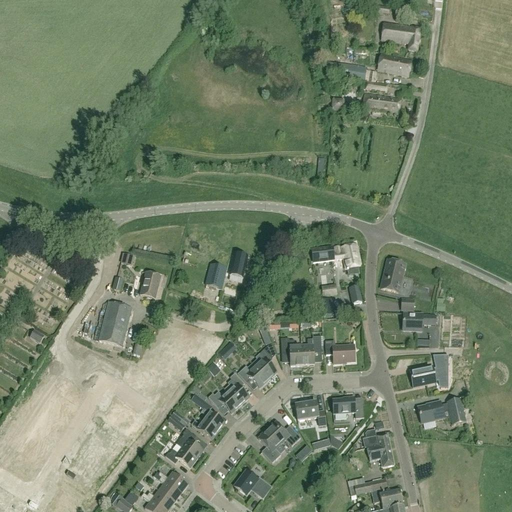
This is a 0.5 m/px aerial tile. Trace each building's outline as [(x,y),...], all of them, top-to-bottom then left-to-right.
[(335,0),(336,9),(348,8),(347,0),(335,0)] [(390,9),(376,7),(375,16),(382,17),(383,16),(389,17),(390,9)] [(408,59),(409,52),(416,53),(420,31),(383,26),(381,42),(409,46),(408,51),(406,51),(404,58),(408,59)] [(404,58),(404,61),(380,56),(377,72),(408,79),(411,63),(408,62),(408,59),(404,58)] [(338,66),(328,65),(327,77),(336,78),(338,66)] [(351,69),(349,80),(367,83),(368,71),(351,69)] [(374,85),(364,84),(362,84),(360,91),(365,91),(364,92),(380,94),(381,86),(374,85)] [(365,96),(363,109),(389,113),(389,115),(398,116),(401,101),(365,96)] [(343,103),(333,102),(332,112),(342,113),(343,103)] [(356,246),(341,249),(341,247),(334,249),(336,256),(333,256),(332,248),(311,251),(313,264),(334,261),(333,261),(339,261),(343,260),(345,271),(361,268),(356,246)] [(229,278),(242,281),(247,259),(234,256),(229,278)] [(404,266),(387,262),(380,291),(398,295),(404,266)] [(226,271),(209,267),(204,287),(221,291),(226,271)] [(117,287),(125,288),(126,275),(118,275),(117,287)] [(139,297),(154,301),(160,279),(145,275),(139,297)] [(359,288),(348,290),(351,306),(362,304),(359,288)] [(330,299),(319,302),(322,318),(334,316),(330,299)] [(72,329),(86,306),(79,301),(64,324),(72,329)] [(401,312),(412,313),(413,302),(401,302),(401,312)] [(108,304),(98,343),(121,349),(131,310),(108,304)] [(403,316),(402,333),(421,334),(422,327),(435,328),(436,318),(403,316)] [(162,328),(155,343),(171,351),(179,337),(162,328)] [(44,338),(33,332),(28,340),(39,346),(44,338)] [(300,348),(301,368),(307,368),(313,368),(313,354),(319,353),(318,339),(312,339),(312,342),(306,342),(307,348),(300,348)] [(145,351),(146,340),(138,340),(138,345),(131,345),(130,351),(145,351)] [(276,341),(270,343),(273,354),(280,352),(276,341)] [(301,368),(300,348),(294,349),(293,343),(288,343),(288,341),(280,341),(281,356),(289,355),(289,369),(295,369),(301,368)] [(155,343),(142,367),(159,375),(171,351),(155,343)] [(355,364),(354,347),(334,349),(334,343),(324,344),(325,358),(332,357),(333,367),(342,366),(342,365),(355,364)] [(256,361),(251,366),(267,383),(276,375),(267,365),(271,361),(263,352),(255,360),(256,361)] [(433,362),(434,370),(449,367),(447,359),(433,362)] [(245,369),(241,372),(237,376),(245,385),(249,381),(258,391),(267,383),(251,366),(247,370),(245,369)] [(345,379),(353,377),(350,366),(342,368),(345,379)] [(438,379),(435,379),(433,369),(409,374),(412,389),(439,384),(438,379)] [(227,386),(228,387),(224,391),(239,408),(248,400),(239,391),(244,387),(234,376),(229,380),(231,382),(227,386)] [(202,391),(204,388),(195,383),(189,395),(204,403),(209,395),(202,391)] [(66,389),(60,398),(76,408),(82,399),(66,389)] [(208,400),(217,410),(221,407),(228,413),(231,417),(239,408),(224,391),(223,392),(224,392),(220,396),(218,394),(213,398),(212,396),(208,400)] [(60,398),(53,408),(70,418),(76,408),(60,398)] [(354,409),(354,400),(346,400),(346,402),(332,403),(333,417),(354,415),(355,422),(363,421),(362,408),(354,409)] [(421,426),(444,421),(442,414),(449,413),(452,428),(465,425),(460,402),(447,405),(447,406),(441,408),(440,404),(431,406),(432,408),(426,409),(426,408),(418,410),(421,426)] [(318,429),(325,428),(323,414),(317,415),(315,405),(294,408),(297,423),(317,420),(318,429)] [(53,408),(47,418),(63,429),(70,418),(53,408)] [(203,423),(217,434),(224,425),(204,410),(201,414),(206,419),(203,423)] [(179,424),(185,428),(188,424),(174,412),(170,417),(179,424)] [(180,434),(185,428),(179,424),(170,417),(166,422),(180,434)] [(38,431),(33,437),(49,447),(56,437),(48,432),(51,428),(38,420),(34,428),(38,431)] [(217,434),(203,423),(200,427),(194,423),(191,428),(211,443),(217,434)] [(272,426),(266,432),(280,447),(285,442),(291,449),(300,441),(289,429),(284,433),(275,424),(272,427),(272,426)] [(382,424),(374,425),(375,432),(383,431),(382,424)] [(182,436),(183,438),(176,447),(180,450),(196,462),(203,453),(191,444),(195,439),(186,432),(182,436)] [(280,447),(266,432),(260,437),(260,438),(257,441),(266,450),(261,454),(272,466),(280,457),(275,452),(280,447)] [(365,450),(388,445),(386,437),(386,435),(363,440),(365,450)] [(33,437),(27,446),(43,457),(49,447),(33,437)] [(88,438),(80,448),(99,462),(107,452),(88,438)] [(388,445),(365,450),(369,464),(380,462),(380,463),(382,470),(393,468),(388,445)] [(27,446),(22,456),(38,466),(43,457),(27,446)] [(80,448),(73,458),(92,472),(99,462),(80,448)] [(171,453),(169,456),(167,456),(165,459),(175,467),(178,463),(189,471),(196,462),(180,450),(177,455),(173,453),(171,453)] [(21,455),(15,466),(31,476),(38,466),(22,456),(21,455)] [(69,469),(65,474),(85,489),(88,484),(69,469)] [(246,498),(250,493),(262,502),(271,490),(259,480),(257,482),(245,473),(233,489),(246,498)] [(157,478),(181,496),(188,486),(172,474),(168,480),(159,474),(157,478)] [(181,496),(157,478),(155,476),(153,479),(163,487),(158,493),(174,505),(181,496)] [(369,485),(364,486),(363,480),(352,482),(353,488),(348,489),(350,499),(355,498),(371,494),(369,485)] [(381,511),(384,511),(402,508),(398,491),(389,493),(388,490),(387,491),(385,482),(369,485),(371,494),(378,493),(381,511)] [(140,493),(143,488),(138,484),(134,489),(140,493)] [(119,511),(130,511),(132,510),(130,508),(130,507),(121,501),(122,500),(112,493),(106,501),(110,504),(109,505),(115,509),(119,511)] [(168,511),(174,505),(158,493),(154,499),(149,495),(146,498),(165,511),(168,511)] [(0,511),(9,511),(8,511),(5,510),(10,502),(0,495),(0,511)] [(165,511),(146,498),(143,495),(141,499),(149,505),(144,511),(145,511),(165,511)]
